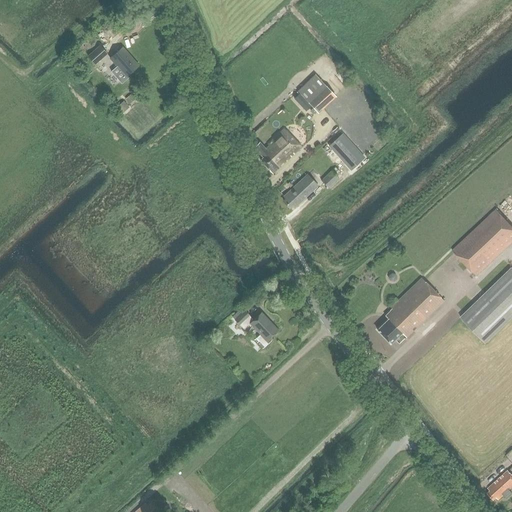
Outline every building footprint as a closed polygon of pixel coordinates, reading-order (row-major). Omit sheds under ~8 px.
[(94,65),(106,54),(98,45),(86,56),(94,65)] [(122,48),(110,59),(126,77),(138,66),(122,48)] [(316,75),(298,92),(317,112),(334,96),(316,75)] [(304,99),(299,94),(294,99),(299,103),(304,99)] [(131,95),(126,100),(129,103),(134,99),(131,95)] [(123,101),(118,107),(122,112),(128,106),(123,101)] [(260,160),(272,174),(301,148),(284,129),(264,148),(259,143),(254,148),(263,158),(260,160)] [(343,133),(329,147),(351,172),(365,158),(343,133)] [(331,171),(321,181),(328,189),(339,178),(331,171)] [(307,174),(283,197),(285,200),(283,201),(289,208),(291,206),(294,209),(319,186),(307,174)] [(511,227),(495,209),(452,250),(476,275),(511,241),(511,227)] [(461,318),(484,343),(511,316),(511,269),(461,318)] [(390,311),(385,316),(388,320),(377,330),(390,344),(401,333),(406,338),(444,301),(421,278),(390,308),(391,309),(390,311)] [(253,321),(249,316),(244,311),(235,320),(244,330),(246,328),(247,329),(251,325),(260,335),(254,340),(263,349),(271,341),(269,339),(278,330),(261,313),(253,321)] [(511,475),(507,471),(503,475),(488,489),(490,491),(487,494),(493,500),(496,498),(498,500),(503,495),(507,499),(511,493),(509,490),(511,487),(511,475)]
